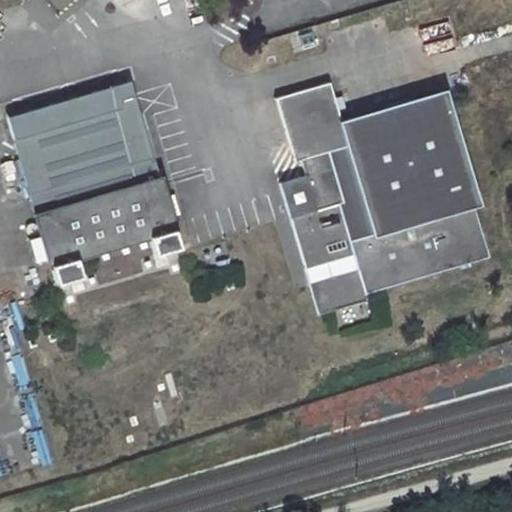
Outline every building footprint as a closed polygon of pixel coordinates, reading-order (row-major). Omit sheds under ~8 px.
[(511,0),(501,0),(510,30),(511,29),(511,0)] [(293,49),(312,43),(309,34),(290,39),(293,49)] [(11,138),(34,217),(29,218),(48,282),(172,243),(151,180),(149,180),(124,101),(125,101),(125,100),(128,99),(123,80),(0,118),(0,121),(6,140),(11,138)] [(360,293),(484,257),(469,206),(474,204),(441,93),(337,123),(326,82),(280,96),(298,158),(303,173),(278,181),(314,315),(362,301),(360,293)] [(298,158),(280,96),(272,98),(291,160),(298,158)] [(166,186),(177,223),(209,213),(197,177),(166,186)]
